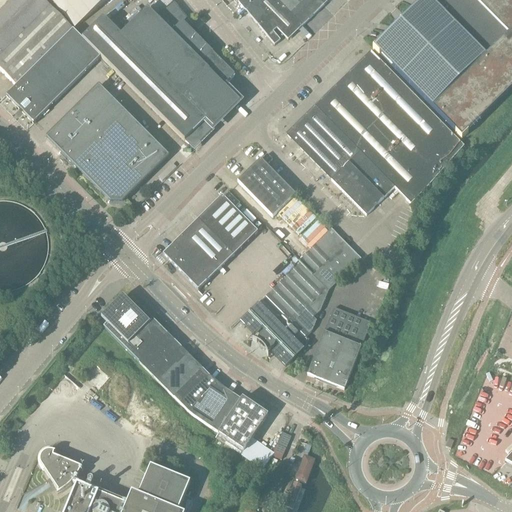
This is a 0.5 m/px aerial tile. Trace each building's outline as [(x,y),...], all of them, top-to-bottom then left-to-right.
[(0,70),(16,87),(73,30),(42,0),(12,0),(0,12),(0,70)] [(50,0),(74,29),(108,0),(50,0)] [(235,0),(245,11),(258,0),(235,0)] [(302,27),(276,0),(258,0),(245,11),(267,37),(273,32),(277,29),(288,41),(302,27)] [(276,0),(302,27),(324,5),(318,0),(276,0)] [(382,41),(373,49),(461,139),(511,88),(511,0),(423,0),(413,10),(411,12),(405,18),(398,24),(394,28),(392,35),(389,34),(387,35),(385,42),(382,41)] [(103,19),(82,40),(100,58),(184,142),(185,142),(205,122),(206,122),(232,95),(224,87),(222,86),(209,72),(211,70),(226,85),(234,76),(224,65),(223,66),(220,64),(223,62),(173,3),(173,4),(155,19),(147,10),(146,11),(121,37),(103,19)] [(33,124),(100,58),(82,40),(73,30),(16,87),(6,97),(33,124)] [(274,46),(280,41),(273,32),(267,37),(274,46)] [(427,189),(464,147),(370,52),(334,88),(287,135),(332,180),(331,181),(366,216),(395,188),(411,205),(427,189)] [(123,201),(168,157),(99,87),(47,138),(60,152),(74,166),(75,167),(75,166),(109,201),(110,202),(110,201),(123,201)] [(272,160),(267,155),(262,159),(267,165),(272,160)] [(295,196),(260,160),(237,183),(272,218),(295,196)] [(173,246),(163,256),(198,291),(206,283),(257,233),(222,197),(172,246),(173,246)] [(46,231),(44,228),(43,226),(42,224),(41,223),(40,221),(39,219),(37,217),(36,215),(35,214),(30,209),(29,210),(27,208),(24,207),(21,205),(19,204),(15,203),(12,202),(10,202),(7,201),(5,201),(1,201),(0,201),(0,292),(3,292),(5,292),(6,292),(10,292),(12,291),(14,291),(17,290),(19,289),(21,288),(22,288),(25,287),(28,285),(31,283),(32,281),(35,279),(36,279),(40,274),(40,273),(41,271),(42,269),(43,268),(45,265),(45,263),(46,262),(46,260),(47,259),(47,256),(48,254),(48,253),(48,251),(48,249),(48,245),(48,243),(48,240),(47,238),(47,234),(46,231)] [(248,315),(240,323),(254,337),(261,330),(265,333),(263,334),(261,335),(260,336),(259,337),(258,339),(258,341),(257,343),(258,343),(258,345),(258,346),(259,348),(261,349),(262,350),(264,351),(266,351),(268,351),(270,351),(271,350),(273,349),(274,347),(275,346),(275,344),(279,348),(271,355),(285,369),(293,362),(303,351),(304,351),(308,341),(306,338),(312,332),(316,322),(314,319),(320,312),(329,292),(361,260),(357,256),(346,245),(331,230),(330,231),(299,261),(298,263),(300,264),(261,303),(258,305),(248,315)] [(103,328),(104,328),(167,391),(195,363),(188,355),(132,299),(128,302),(123,297),(101,318),(107,324),(103,328)] [(334,309),(307,376),(344,391),(371,324),(334,309)] [(167,391),(174,398),(202,370),(195,363),(167,391)] [(202,370),(174,398),(181,405),(209,377),(202,370)] [(181,405),(191,415),(216,384),(209,377),(181,405)] [(216,384),(191,415),(202,423),(225,390),(216,384)] [(233,395),(225,390),(202,423),(210,429),(233,395)] [(210,429),(218,434),(241,401),(233,395),(210,429)] [(241,401),(218,434),(227,440),(249,406),(241,401)] [(227,440),(235,446),(258,412),(249,406),(227,440)] [(266,418),(258,412),(235,446),(244,451),(266,418)] [(282,433),(277,445),(286,449),(291,437),(282,433)] [(448,440),(447,443),(445,448),(451,450),(454,442),(448,440)] [(286,449),(277,445),(272,457),(281,461),(286,449)] [(178,511),(190,484),(150,467),(138,497),(131,494),(128,503),(75,481),(77,478),(78,476),(79,474),(80,471),(81,469),(53,457),(54,454),(55,454),(55,453),(51,452),(50,452),(49,452),(47,453),(46,453),(45,453),(44,454),(42,455),(41,457),(40,458),(40,459),(39,460),(39,462),(39,463),(39,464),(39,466),(39,467),(39,468),(40,469),(58,492),(57,494),(57,495),(60,494),(61,493),(62,492),(65,491),(66,490),(68,488),(70,486),(72,484),(76,486),(65,511),(178,511)] [(274,469),(277,462),(271,459),(267,466),(274,469)] [(302,459),(293,483),(308,488),(318,464),(302,459)] [(298,511),(308,488),(293,483),(281,511),(298,511)]
